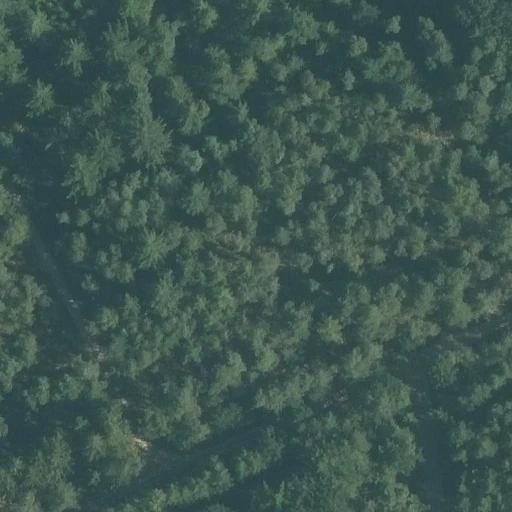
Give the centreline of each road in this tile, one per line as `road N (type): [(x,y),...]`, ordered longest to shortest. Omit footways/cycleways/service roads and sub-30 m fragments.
road 1 (track): [(511,307),(76,511)]
road 2 (track): [(0,208),(138,484)]
